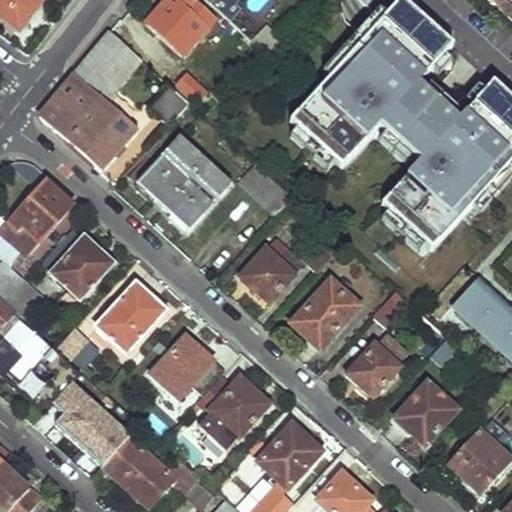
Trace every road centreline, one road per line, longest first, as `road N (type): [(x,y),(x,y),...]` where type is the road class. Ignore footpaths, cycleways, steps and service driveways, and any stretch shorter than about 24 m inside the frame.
road 1 (residential): [(6,120),(441,511)]
road 2 (residential): [(101,511),(0,420)]
